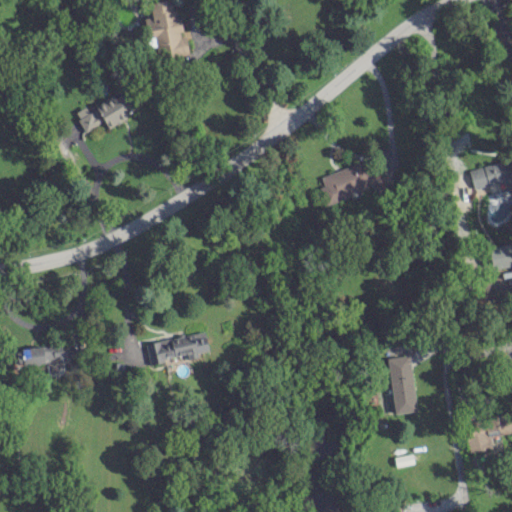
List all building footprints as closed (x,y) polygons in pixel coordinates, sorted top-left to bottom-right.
[(188,54),(185,36),(180,37),(173,0),(160,0),(149,2),(152,16),(143,18),(146,38),(154,36),(158,59),(188,54)] [(107,126),(136,110),(124,89),(94,106),(95,109),(89,113),(85,106),(73,112),(84,131),(103,120),(107,126)] [(320,176),(323,185),(318,186),(324,203),(371,187),(372,192),(389,187),(380,156),(320,176)] [(473,188),(511,177),(511,174),(508,158),(467,169),(473,188)] [(511,266),(511,265),(511,244),(488,245),(489,268),(511,266)] [(144,343),(148,362),(186,354),(187,358),(198,356),(197,352),(208,350),(204,330),(144,343)] [(15,349),(17,365),(48,361),(49,371),(62,369),(61,357),(66,356),(65,343),(15,349)] [(386,356),(392,413),(414,411),(408,354),(386,356)] [(511,412),(462,422),(467,451),(498,445),(496,434),(511,431),(511,412)] [(412,463),(410,453),(392,456),(394,466),(412,463)]
